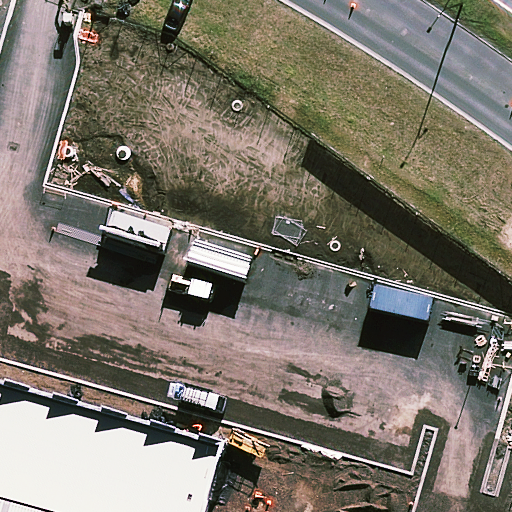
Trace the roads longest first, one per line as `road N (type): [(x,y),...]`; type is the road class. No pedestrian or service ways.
road 1 (unknown): [(0,263),(277,371)]
road 2 (tertiary): [(511,99),(359,0)]
road 3 (unknown): [(38,78),(0,216)]
